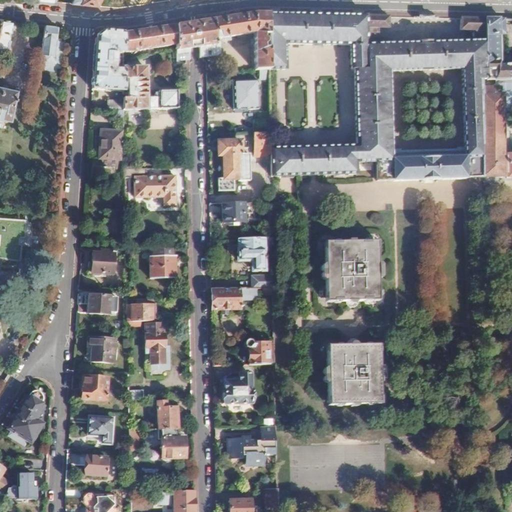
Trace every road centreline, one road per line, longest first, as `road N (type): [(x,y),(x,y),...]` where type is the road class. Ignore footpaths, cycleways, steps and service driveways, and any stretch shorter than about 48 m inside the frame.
road 1 (residential): [(203,511),(192,10)]
road 2 (residential): [(82,19),(58,329)]
road 3 (unclassified): [(511,5),(264,0)]
road 4 (residential): [(57,511),(58,329)]
